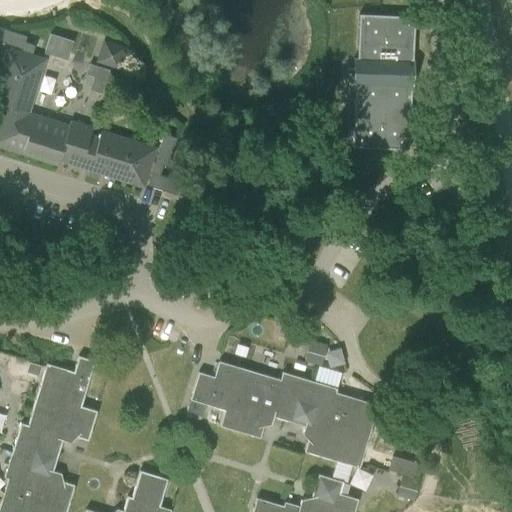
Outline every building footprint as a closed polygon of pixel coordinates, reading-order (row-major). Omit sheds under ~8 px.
[(355,84),(352,147),(375,148),(408,150),(410,94),(407,94),(407,86),(412,87),(413,60),(412,60),(414,16),(381,15),(358,14),(356,57),(352,57),(352,59),(365,59),(364,82),(351,82),(351,84),(355,84)] [(0,44),(23,51),(23,52),(7,47),(0,69),(0,104),(4,106),(0,119),(0,133),(5,135),(1,147),(59,165),(60,161),(90,170),(88,175),(99,179),(101,174),(145,187),(150,171),(146,185),(175,194),(179,181),(156,173),(159,166),(166,168),(175,139),(162,135),(153,164),(152,164),(157,148),(102,131),(100,138),(91,135),(93,128),(71,121),(70,125),(30,113),(46,59),(30,54),(33,47),(25,45),(27,40),(27,38),(0,29),(0,44)] [(58,57),(64,39),(50,34),(44,53),(58,57)] [(111,67),(117,69),(124,48),(107,42),(101,40),(94,62),(111,67)] [(457,183),(464,172),(449,164),(443,175),(457,183)] [(290,325),(287,337),(307,343),(312,326),(300,323),(292,320),(290,325)] [(326,344),(309,339),(304,358),(320,363),(326,344)] [(4,477),(7,478),(0,502),(0,511),(65,511),(74,485),(63,481),(61,473),(53,471),(62,440),(70,443),(76,437),(88,441),(96,411),(81,406),(94,361),(88,359),(78,356),(73,372),(67,370),(46,364),(45,366),(28,425),(20,423),(11,452),(4,477)] [(303,451),(358,467),(366,440),(377,405),(363,401),(336,393),(337,389),(282,372),(280,380),(218,361),(214,377),(198,372),(190,400),(224,410),(219,426),(259,438),(263,427),(270,424),(273,416),(304,426),(301,434),(307,440),(303,451)] [(94,511),(85,509),(84,511),(169,511),(170,510),(159,506),(167,479),(148,473),(139,471),(131,497),(127,496),(122,511),(116,509),(113,511),(94,511)] [(284,502),(283,506),(256,498),(251,511),(353,511),(358,500),(338,494),(342,482),(330,478),(318,474),(314,486),(311,498),(301,500),(299,506),(290,504),(284,502)] [(397,495),(412,500),(418,480),(402,476),(397,495)]
